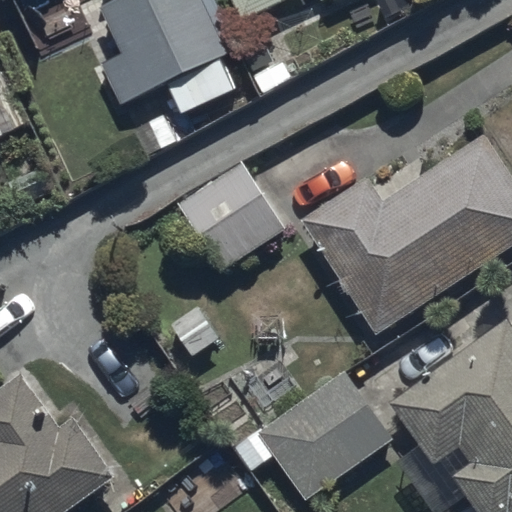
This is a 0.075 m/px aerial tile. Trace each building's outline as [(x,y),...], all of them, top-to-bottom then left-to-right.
[(208,0),(91,0),(81,5),(107,58),(101,61),(123,104),(171,79),(187,111),(238,85),(222,52),(233,47),(208,0)] [(236,0),(243,15),(275,0),(236,0)] [(0,132),(32,118),(9,67),(0,71),(0,132)] [(371,173),(306,215),(382,330),(511,243),(511,165),(488,130),(386,197),(371,173)] [(244,152),(172,196),(217,272),(290,229),(244,152)] [(511,317),(511,316),(398,397),(423,432),(396,451),(439,511),(444,511),(471,493),(484,511),(501,511),(509,507),(511,511),(511,317)] [(0,511),(65,511),(122,474),(80,412),(64,423),(27,367),(0,385),(0,511)] [(255,469),(280,453),(310,498),(396,439),(349,368),(237,443),(251,464),(255,469)]
